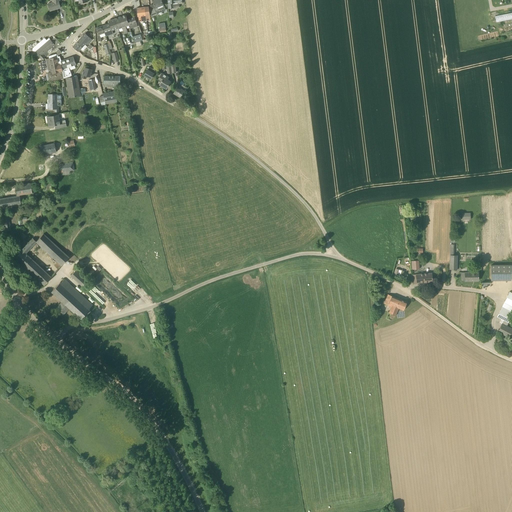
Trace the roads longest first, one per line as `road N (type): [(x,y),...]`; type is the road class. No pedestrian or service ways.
road 1 (unclassified): [(330,254),(299,199),(265,169),(147,88),(70,52),(69,39),(85,21)]
road 2 (unclassified): [(54,338),(225,275),(293,255),(330,254)]
road 3 (unclassified): [(201,511),(156,429),(54,338)]
road 4 (unclassified): [(511,360),(405,290),(330,254)]
road 5 (unclassified): [(0,160),(15,119),(22,40)]
